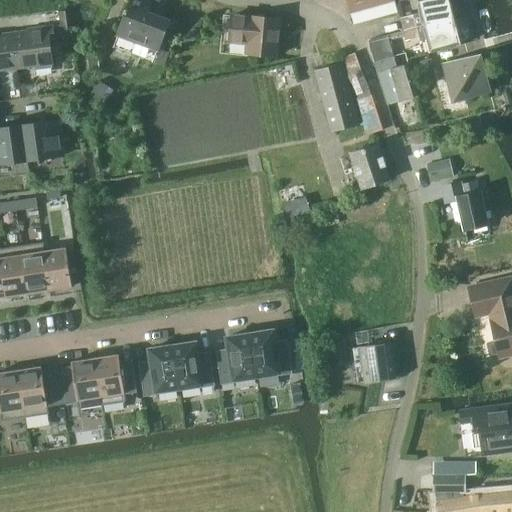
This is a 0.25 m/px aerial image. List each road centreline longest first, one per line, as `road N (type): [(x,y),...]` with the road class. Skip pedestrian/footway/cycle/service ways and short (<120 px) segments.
road 1 (unclassified): [(388,511),(428,301),(416,200),(362,46),(342,25),(308,10),(228,0)]
road 2 (residential): [(0,356),(278,313)]
